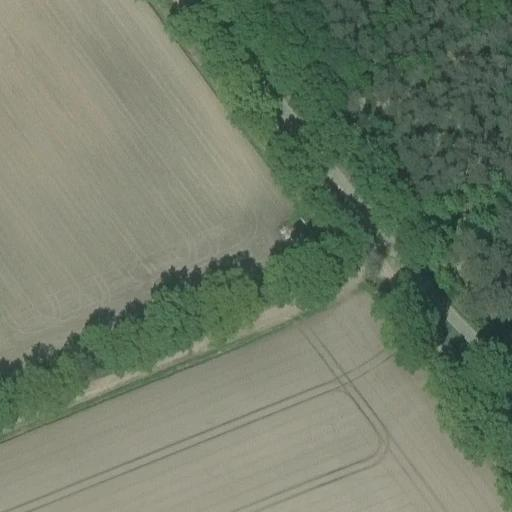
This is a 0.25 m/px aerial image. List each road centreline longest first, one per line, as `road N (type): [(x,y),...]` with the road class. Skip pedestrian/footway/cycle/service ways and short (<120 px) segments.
road 1 (track): [(177,0),(511,446)]
road 2 (track): [(395,253),(0,427)]
road 3 (track): [(395,253),(511,197)]
